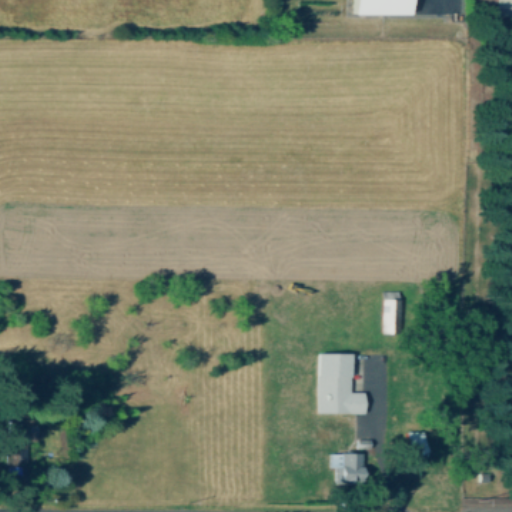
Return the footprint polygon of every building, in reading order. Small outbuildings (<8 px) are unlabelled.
[(413,11),(413,0),(357,0),(358,12),(413,11)] [(511,0),(490,0),(490,14),(511,14),(511,0)] [(382,331),(400,331),(399,289),(381,289),(382,331)] [(318,411),(365,411),(365,390),(352,390),(352,351),(318,351),(318,411)] [(27,442),(14,441),(13,449),(6,448),(5,462),(26,463),(27,442)] [(330,466),(336,466),(336,480),(364,480),(364,451),(330,451),(330,466)]
